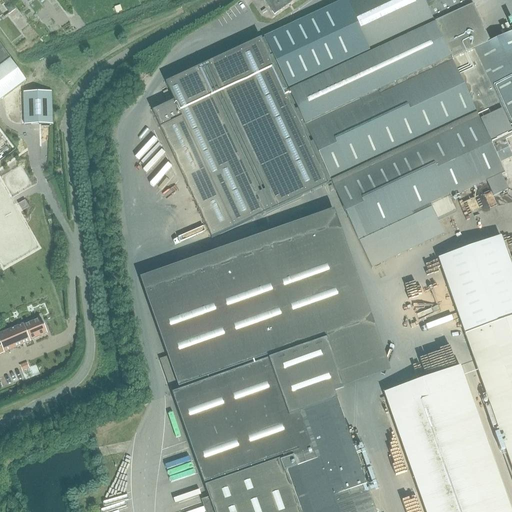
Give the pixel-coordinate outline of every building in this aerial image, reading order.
[(263,0),(274,15),(296,0),(263,0)] [(287,91),(285,92),(328,185),(332,183),(359,240),(486,181),(501,174),(504,173),(500,163),(511,157),(511,156),(505,140),(511,136),(511,32),(490,43),(470,0),(344,0),(345,1),(331,7),(356,59),(287,91)] [(331,7),(263,38),(264,39),(287,91),(356,59),(331,7)] [(45,10),(36,17),(41,23),(42,22),(45,26),(44,27),(49,33),(58,26),(45,10)] [(225,37),(197,49),(201,58),(229,45),(225,37)] [(174,101),(153,112),(212,239),(328,185),(285,92),(287,91),(264,39),(261,40),(261,39),(166,83),(174,101)] [(0,45),(0,100),(26,81),(0,45)] [(28,100),(25,100),(26,125),(55,124),(53,92),(27,94),(28,100)] [(38,153),(38,141),(30,141),(30,152),(38,153)] [(8,167),(0,170),(0,184),(14,178),(8,167)] [(501,174),(486,181),(493,196),(508,189),(501,174)] [(26,198),(4,207),(13,227),(35,218),(26,198)] [(169,224),(173,222),(168,210),(163,212),(169,224)] [(327,230),(304,238),(338,332),(326,336),(327,339),(326,339),(339,375),(351,371),(374,363),(327,230)] [(304,238),(146,293),(179,388),(197,382),(326,336),(338,332),(304,238)] [(511,268),(501,238),(439,260),(465,335),(511,318),(511,268)] [(401,312),(395,313),(399,329),(405,328),(401,312)] [(511,318),(465,335),(511,468),(511,318)] [(30,341),(47,334),(41,319),(23,326),(23,325),(0,334),(0,342),(5,353),(30,342),(30,341)] [(326,336),(197,382),(198,385),(174,393),(177,402),(166,406),(191,478),(202,474),(205,483),(206,486),(205,486),(214,511),(376,511),(334,391),(343,387),(339,375),(326,339),(327,339),(326,336)] [(19,359),(21,365),(29,362),(27,356),(19,359)] [(169,384),(175,382),(167,357),(160,360),(169,384)] [(511,511),(460,367),(384,394),(425,511),(511,511)]
